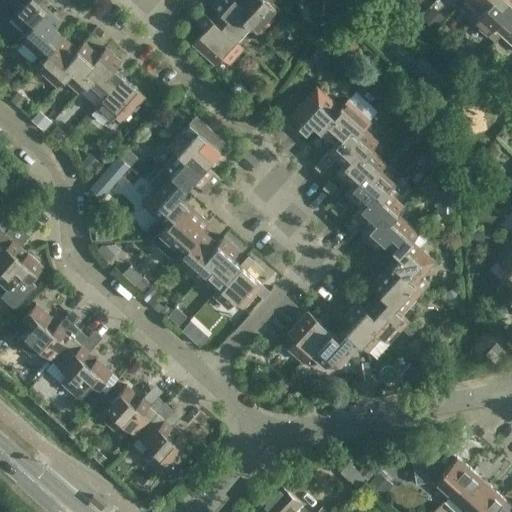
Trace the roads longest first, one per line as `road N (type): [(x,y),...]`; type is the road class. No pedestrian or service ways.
road 1 (residential): [(137,0),(148,44),(268,153),(306,261),(208,379)]
road 2 (residential): [(208,379),(80,264),(65,181),(0,111)]
road 3 (residential): [(269,433),(491,395),(511,402)]
